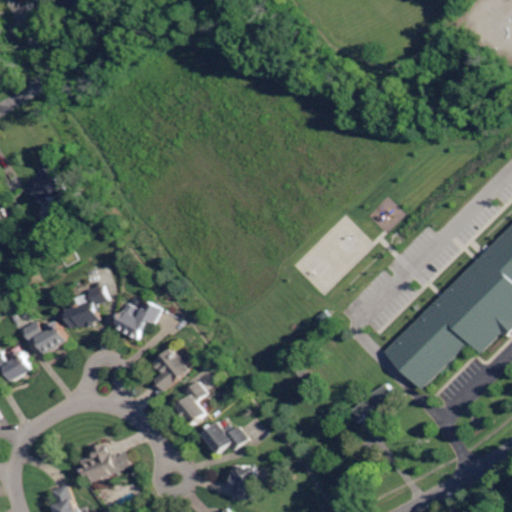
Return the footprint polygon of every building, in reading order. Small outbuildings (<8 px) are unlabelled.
[(68,190),(45,205),(33,186),(34,187),(47,178),(49,177),(57,172),(68,190)] [(511,337),(511,338),(507,334),(487,354),(475,342),(427,390),(390,352),(511,232),(511,337)] [(98,324),(96,325),(94,325),(92,326),(91,324),(80,327),(79,325),(75,326),(70,310),(83,306),(92,303),(98,301),(95,293),(94,291),(96,291),(102,289),(106,287),(109,287),(113,301),(100,305),(105,319),(104,319),(97,322),(98,324)] [(160,323),(159,325),(154,321),(142,341),(134,336),(129,333),(119,328),(133,303),(143,308),(139,315),(143,318),(152,301),(168,309),(167,311),(160,323)] [(49,333),(54,330),(52,326),(61,321),(73,340),(63,346),(61,347),(51,353),(42,339),(37,342),(36,341),(29,328),(40,322),(42,321),(44,325),(49,333)] [(181,356),(183,354),(191,364),(189,365),(193,370),(169,392),(168,390),(165,387),(160,382),(159,380),(163,377),(166,375),(167,374),(158,364),(175,349),(179,353),(181,356)] [(14,364),(20,360),(18,357),(27,352),(27,351),(39,370),(30,375),(29,376),(28,376),(27,377),(18,383),(9,369),(2,374),(0,371),(0,354),(4,352),(6,351),(8,354),(14,364)] [(198,425),(193,420),(189,415),(183,408),(196,396),(192,391),(203,381),(212,392),(213,393),(208,397),(204,401),(213,412),(198,425)] [(385,410),(382,406),(381,406),(379,407),(368,415),(370,418),(370,419),(362,424),(362,423),(354,413),(362,407),(362,406),(376,396),(375,395),(392,384),(402,398),(385,410)] [(230,429),(235,425),(239,430),(243,426),(246,429),(254,439),(253,439),(244,446),(239,450),(237,447),(236,445),(225,454),(219,446),(216,443),(209,434),(224,421),(230,429)] [(116,455),(120,454),(126,471),(113,476),(98,482),(96,475),(92,477),(90,478),(84,461),(94,457),(97,456),(97,455),(95,448),(111,442),(112,445),(116,455)] [(261,471),(261,474),(261,478),(261,486),(259,486),(258,498),(239,497),(239,493),(239,486),(239,485),(237,485),(238,475),(238,472),(238,467),(242,467),(242,466),(262,467),(261,471)] [(61,511),(59,505),(61,504),(57,491),(59,490),(70,486),(72,485),(81,510),(81,511),(61,511)]
